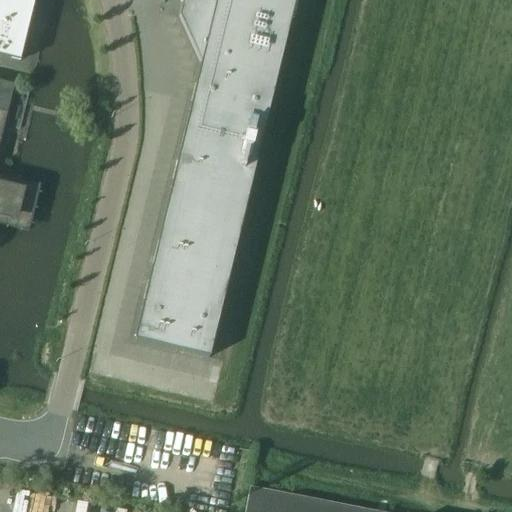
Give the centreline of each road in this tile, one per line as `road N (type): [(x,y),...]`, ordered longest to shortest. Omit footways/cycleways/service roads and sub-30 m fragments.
road 1 (unclassified): [(45,437),(57,421),(126,140),(125,77),(109,0)]
road 2 (track): [(254,474),(422,505),(440,425)]
